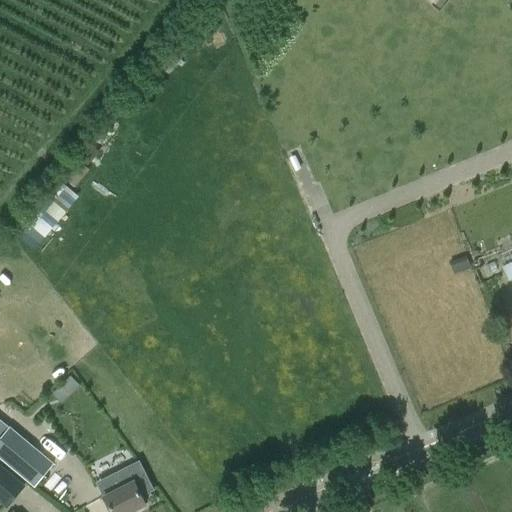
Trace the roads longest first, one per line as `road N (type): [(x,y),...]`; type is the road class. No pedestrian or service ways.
road 1 (residential): [(423,455),(337,237),(348,217),(511,151)]
road 2 (tertiary): [(423,455),(285,511)]
